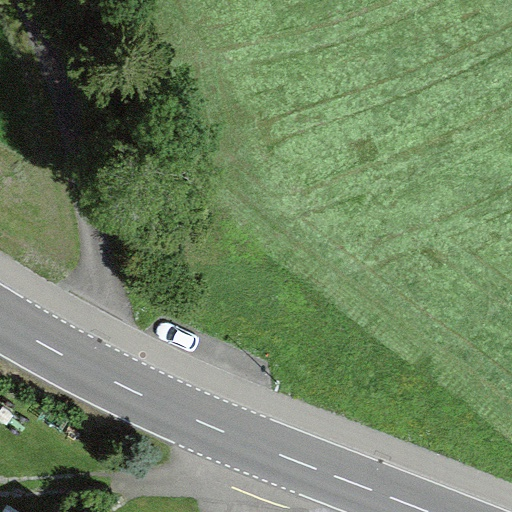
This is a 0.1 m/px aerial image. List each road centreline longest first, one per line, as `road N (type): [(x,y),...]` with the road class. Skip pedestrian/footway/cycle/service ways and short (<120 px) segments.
road 1 (secondary): [(420,511),(231,439),(0,316)]
road 2 (track): [(0,494),(219,464),(231,439)]
